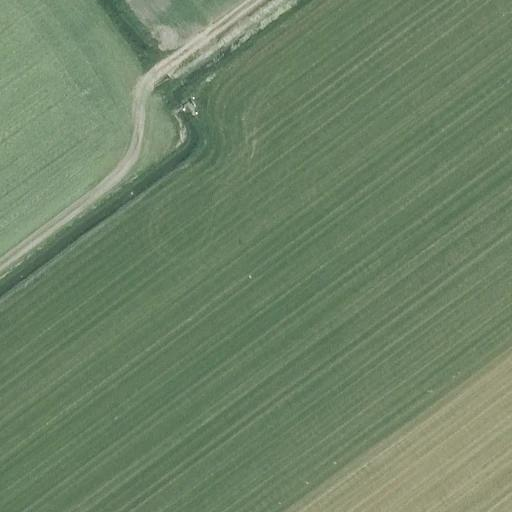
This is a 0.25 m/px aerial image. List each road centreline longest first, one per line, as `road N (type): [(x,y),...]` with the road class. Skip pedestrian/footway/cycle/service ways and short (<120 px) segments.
road 1 (track): [(0,259),(121,166),(156,77)]
road 2 (track): [(156,77),(123,81),(66,0)]
road 3 (track): [(156,77),(260,0)]
